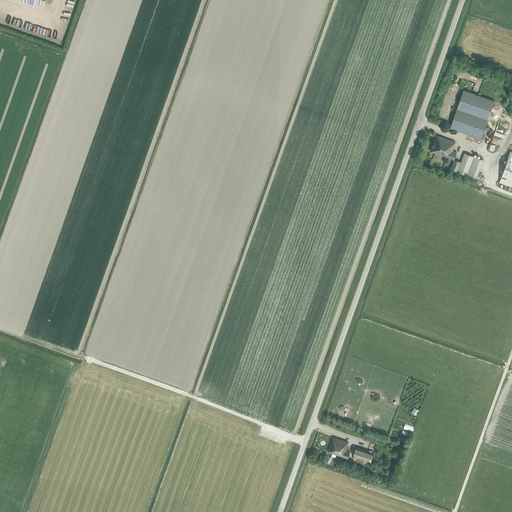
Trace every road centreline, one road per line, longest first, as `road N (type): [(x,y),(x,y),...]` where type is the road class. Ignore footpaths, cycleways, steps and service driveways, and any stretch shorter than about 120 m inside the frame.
road 1 (unclassified): [(279,511),(463,0)]
road 2 (track): [(304,442),(81,355)]
road 3 (track): [(511,356),(455,511)]
road 4 (track): [(511,193),(491,186),(488,157),(420,121)]
